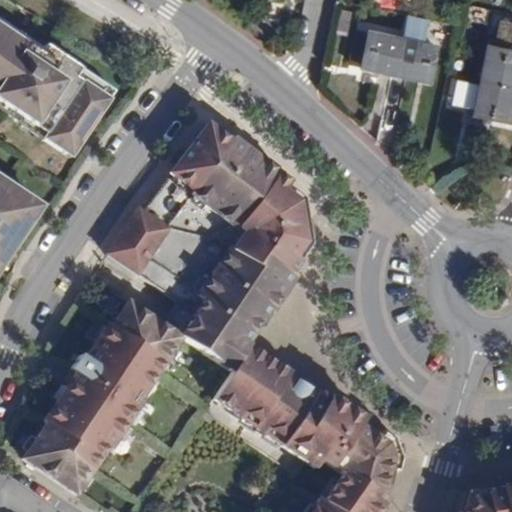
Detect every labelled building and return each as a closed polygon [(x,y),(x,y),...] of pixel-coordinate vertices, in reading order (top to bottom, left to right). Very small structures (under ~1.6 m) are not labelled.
[(511,21),(495,17),(491,33),(511,37),(511,21)] [(0,21),(0,102),(4,105),(45,133),(42,138),(65,153),(78,134),(83,138),(108,99),(75,77),(81,69),(45,44),(41,49),(0,21)] [(262,40),(265,27),(246,23),(243,36),(262,40)] [(433,47),(364,33),(358,65),(426,80),(433,47)] [(511,91),(511,52),(486,47),(472,114),(506,121),(511,91)] [(134,132),(113,122),(108,135),(128,144),(134,132)] [(202,302),(178,338),(230,373),(247,347),(244,345),(267,311),(270,313),(294,277),(289,273),(308,245),(296,200),(281,186),(285,182),(226,139),(224,142),(201,124),(164,175),(188,192),(185,195),(235,231),(236,228),(242,234),(230,251),(227,250),(195,297),(202,302)] [(0,262),(39,204),(0,177),(0,262)] [(485,190),(470,192),(472,208),(487,205),(485,190)] [(168,230),(136,209),(106,255),(137,276),(168,230)] [(140,397),(179,339),(126,303),(110,327),(107,325),(83,361),(78,357),(70,370),(71,370),(63,383),(67,385),(42,422),(45,424),(21,460),(75,497),(106,449),(108,451),(143,399),(140,397)] [(289,375),(247,347),(230,373),(214,396),(318,465),(320,461),(343,477),(323,506),(317,501),(309,511),(375,511),(384,499),(381,497),(388,487),(397,454),(390,443),(380,437),(361,424),(355,420),(354,422),(344,415),(346,413),(326,400),(315,393),(313,395),(288,378),(289,375)] [(318,465),(214,396),(212,399),(315,468),(318,465)] [(328,397),(326,400),(346,413),(344,415),(354,422),(355,420),(361,424),(363,421),(328,397)] [(382,434),(380,437),(390,443),(397,454),(394,466),(397,467),(401,453),(398,448),(393,442),(382,434)] [(511,511),(511,486),(497,489),(498,494),(472,498),(467,511),(511,511)]
